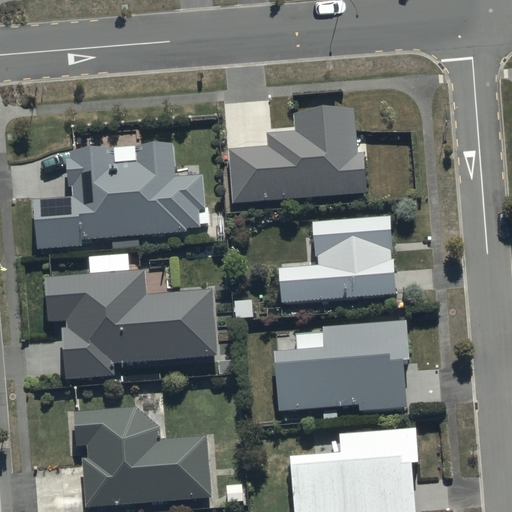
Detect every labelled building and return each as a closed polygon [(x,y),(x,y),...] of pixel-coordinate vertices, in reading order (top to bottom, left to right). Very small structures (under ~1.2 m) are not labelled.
[(228,157),(232,211),(368,203),(365,162),(360,162),(358,119),(295,122),(296,139),(268,140),(269,154),(228,157)] [(34,205),(37,258),(81,255),(81,248),(186,242),(186,237),(200,236),(199,219),(204,219),(202,188),(177,189),(175,154),(136,157),(137,171),(118,172),(117,157),(64,160),(67,198),(71,198),(71,203),(34,205)] [(280,278),(282,311),(397,305),(392,227),(315,231),(317,267),(318,267),(319,275),(280,278)] [(148,279),(45,285),(48,331),(68,330),(69,337),(65,337),(68,386),(114,384),(113,373),(218,367),(214,300),(149,304),(148,279)] [(326,360),(276,364),(280,423),(356,417),(356,422),(407,418),(404,377),(410,376),(407,332),(325,338),(326,360)] [(84,467),(86,511),(121,511),(213,507),(210,446),(162,449),(161,436),(138,417),(75,420),(76,455),(88,454),(88,467),(84,467)] [(342,464),(291,468),(293,511),(415,511),(413,478),(420,477),(418,440),(341,445),(342,464)]
